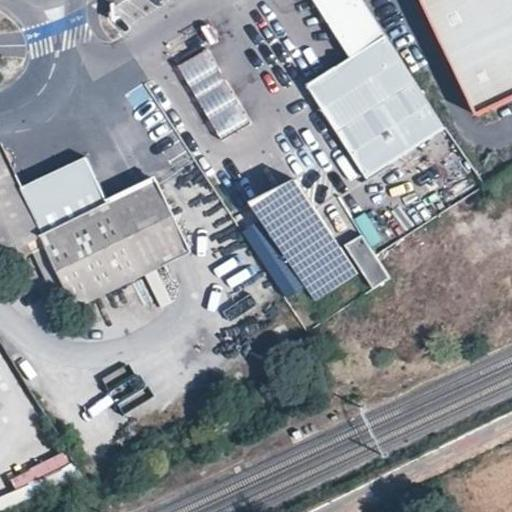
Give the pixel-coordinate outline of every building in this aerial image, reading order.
[(371,182),(449,133),(377,20),(364,0),(316,0),(356,63),(313,89),(371,182)] [(511,96),(511,0),(422,0),(475,109),(476,109),(476,110),(476,111),(477,111),(477,112),(478,112),(478,113),(511,96)] [(254,124),(209,49),(178,67),(224,142),(254,124)] [(0,266),(1,269),(46,248),(57,270),(75,309),(108,293),(191,253),(189,248),(156,182),(109,203),(88,159),(51,176),(21,190),(0,147),(0,266)] [(361,274),(300,182),(277,196),(258,209),(318,301),(361,274)]
